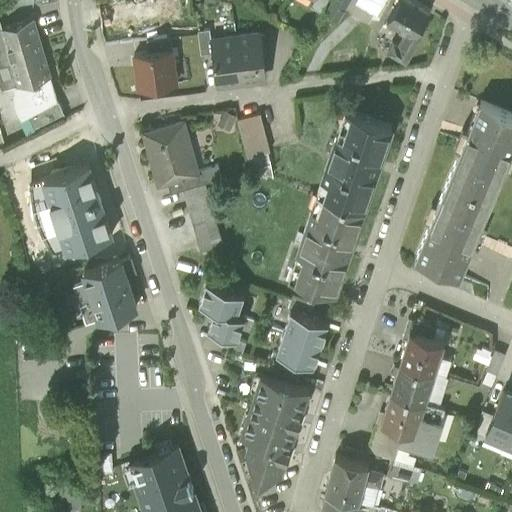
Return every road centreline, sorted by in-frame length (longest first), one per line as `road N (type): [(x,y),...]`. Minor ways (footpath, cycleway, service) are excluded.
road 1 (residential): [(232,511),(105,110)]
road 2 (residential): [(105,110),(443,67)]
road 3 (residential): [(380,267),(310,511)]
road 4 (residential): [(443,67),(380,267)]
road 5 (residential): [(380,267),(511,323)]
